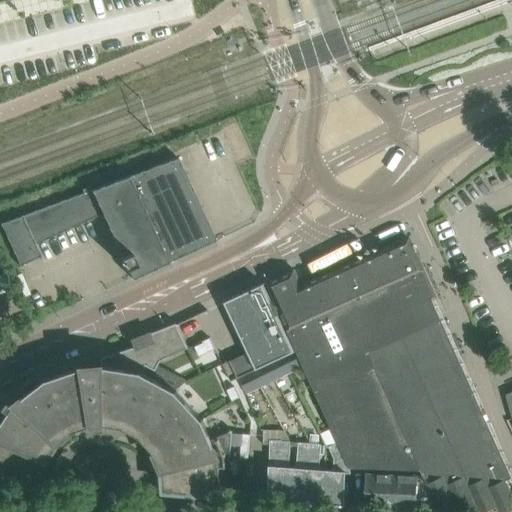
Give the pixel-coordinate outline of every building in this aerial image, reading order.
[(127,268),(132,279),(216,240),(177,158),(0,223),(19,266),(41,256),(35,244),(102,214),(121,257),(120,257),(125,269),(127,268)] [(299,357),(303,366),(337,443),(348,468),(420,470),(422,476),(438,511),(440,510),(439,509),(454,502),(458,511),(460,511),(475,504),(478,511),(480,511),(495,505),(498,511),(503,511),(511,508),(511,494),(505,480),(511,477),(404,238),(301,285),(295,271),(306,266),(305,265),(266,283),(296,351),(299,357)] [(0,425),(0,477),(33,480),(34,473),(36,467),(38,460),(41,454),(45,448),(49,442),(53,437),(58,432),(64,428),(69,424),(73,431),(74,431),(74,430),(92,424),(92,425),(93,424),(102,424),(103,424),(103,423),(122,426),(119,434),(121,435),(124,426),(131,429),(130,431),(131,431),(135,424),(145,430),(161,447),(170,468),(172,492),(245,498),(251,422),(233,380),(296,351),(266,283),(224,302),(255,368),(237,377),(230,360),(222,364),(226,372),(188,389),(182,383),(156,368),(160,361),(188,348),(176,323),(148,334),(148,335),(149,335),(152,341),(102,358),(102,365),(83,366),(46,379),(27,394),(23,389),(11,399),(11,398),(9,400),(9,401),(4,409),(0,405),(0,414),(1,415),(0,416),(5,418),(0,425)] [(292,371),(303,366),(299,357),(287,363),(292,371)] [(274,370),(278,378),(292,371),(287,363),(274,370)] [(274,370),(259,377),(263,385),(278,378),(274,370)] [(263,385),(259,377),(241,385),(256,417),(264,414),(253,390),(263,385)] [(270,440),(268,500),(287,501),(290,467),(289,467),(290,441),(282,440),(270,440)] [(290,467),(287,501),(306,502),(311,443),(298,442),(298,467),(290,467)] [(311,443),(306,502),(325,504),(328,469),(321,469),(321,443),(311,443)] [(351,473),(348,468),(337,443),(328,446),(332,458),(330,470),(328,469),(325,504),(344,505),(345,473),(351,473)] [(366,473),(364,507),(398,509),(399,474),(366,473)] [(399,474),(398,509),(438,511),(422,476),(399,474)]
